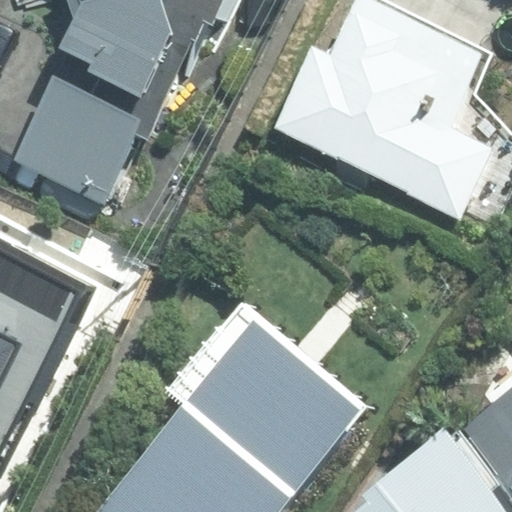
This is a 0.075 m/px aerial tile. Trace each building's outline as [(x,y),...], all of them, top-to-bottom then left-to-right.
[(221,0),(102,0),(104,1),(28,162),(123,207),(221,0)] [(370,12),(301,142),(464,228),(504,153),(461,130),(490,76),(370,12)] [(258,313),(117,511),(309,511),(387,403),(258,313)] [(0,463),(50,355),(0,332),(0,463)] [(511,511),(511,402),(370,511),(511,511)]
